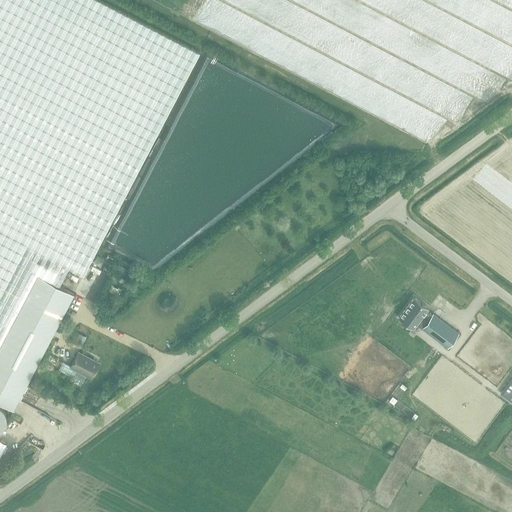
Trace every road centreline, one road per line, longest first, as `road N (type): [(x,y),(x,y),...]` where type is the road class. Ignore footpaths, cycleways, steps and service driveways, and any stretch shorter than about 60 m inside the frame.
road 1 (unclassified): [(0,499),(389,206)]
road 2 (track): [(448,162),(143,0)]
road 3 (unclassified): [(389,206),(511,303)]
road 4 (unclassified): [(389,206),(511,115)]
